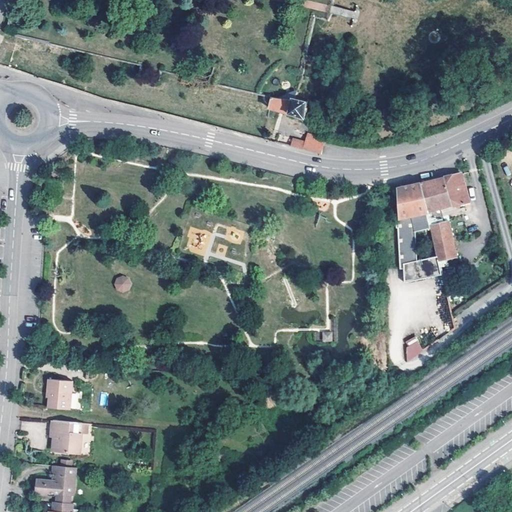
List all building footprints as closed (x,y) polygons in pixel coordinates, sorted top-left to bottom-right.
[(354,75),(358,74),(359,78),(370,75),(364,50),(353,52),(349,53),(354,75)] [(269,109),(287,114),(290,101),(271,98),(269,109)] [(297,100),(291,98),(290,101),(287,114),(304,119),(306,102),(297,100)] [(307,134),(305,142),(303,151),(322,156),(326,139),(307,134)] [(291,147),(303,151),(305,142),(293,138),(291,147)] [(431,226),(443,223),(440,210),(470,203),(462,174),(442,179),(423,183),(421,184),(428,212),(431,226)] [(55,180),(48,180),(47,196),(54,196),(55,180)] [(411,186),(399,189),(401,219),(401,218),(428,212),(421,184),(411,186)] [(428,212),(401,218),(402,233),(404,264),(417,261),(415,232),(431,228),(431,226),(428,212)] [(443,223),(431,226),(431,228),(438,256),(439,260),(457,256),(449,222),(443,223)] [(404,280),(442,272),(439,260),(438,256),(417,261),(404,264),(404,280)] [(116,291),(122,293),(129,291),(131,284),(128,278),(122,276),(116,278),(114,285),(116,291)] [(332,331),(322,331),(323,341),(332,341),(332,331)] [(402,343),(410,359),(424,352),(415,336),(402,343)] [(50,379),(49,390),(51,390),(50,397),(49,408),(71,410),(74,381),(50,379)] [(53,421),(52,433),(56,433),(56,438),(56,445),(58,446),(63,454),(71,454),(71,452),(81,453),(84,424),(53,421)] [(58,446),(56,445),(55,453),(63,454),(58,446)] [(52,494),(75,495),(77,468),(55,466),(54,475),(56,475),(56,481),(56,484),(51,484),(49,480),(37,479),(36,487),(37,487),(37,494),(49,496),(52,494)] [(54,502),(74,504),(75,495),(52,494),(49,496),(55,497),(54,502)] [(71,511),(73,511),(74,504),(54,502),(53,510),(71,511)]
